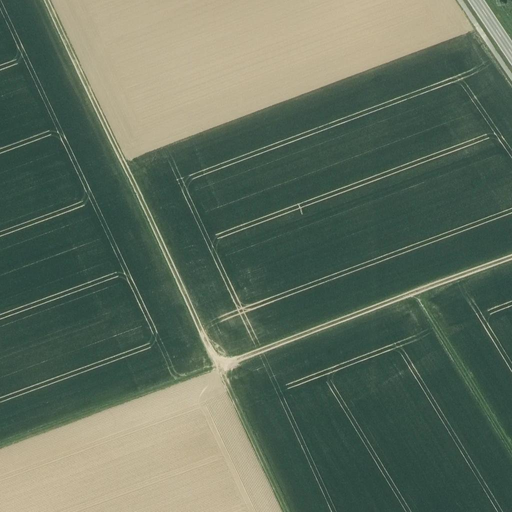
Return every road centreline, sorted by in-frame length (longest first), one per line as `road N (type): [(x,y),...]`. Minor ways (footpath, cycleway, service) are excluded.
road 1 (track): [(46,0),(219,366)]
road 2 (track): [(284,511),(219,366),(0,447)]
road 3 (track): [(511,257),(219,366)]
road 4 (track): [(417,292),(511,448)]
